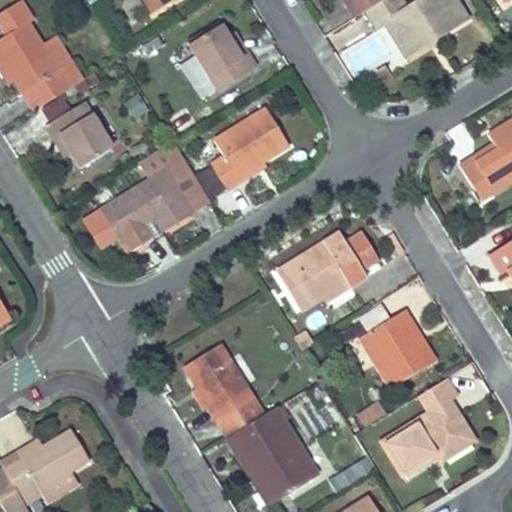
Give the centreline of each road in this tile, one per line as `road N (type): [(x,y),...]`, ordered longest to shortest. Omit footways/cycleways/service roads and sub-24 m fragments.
road 1 (residential): [(95,328),(361,161)]
road 2 (residential): [(361,161),(511,403)]
road 3 (residential): [(95,328),(208,511)]
road 4 (residential): [(269,0),(361,161)]
road 5 (residential): [(0,173),(95,328)]
road 6 (residential): [(361,161),(511,72)]
